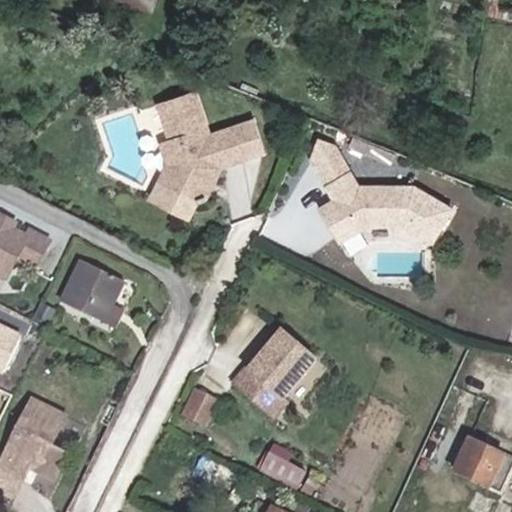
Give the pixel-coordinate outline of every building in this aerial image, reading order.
[(160,110),(172,147),(180,171),(171,191),(206,207),(217,179),(217,172),(245,161),(233,130),(210,139),(197,101),(184,105),(183,102),(160,110)] [(372,221),(407,221),(407,182),(361,183),(337,143),(321,137),(312,157),(337,198),(323,206),(343,239),(372,221)] [(180,171),(172,147),(161,151),(169,172),(163,187),(171,191),(180,171)] [(14,232),(0,224),(0,237),(5,240),(12,238),(14,232)] [(5,240),(0,237),(0,283),(6,286),(16,267),(35,276),(48,250),(29,239),(26,245),(12,238),(5,240)] [(85,265),(66,306),(112,327),(131,286),(85,265)] [(0,368),(12,374),(31,333),(0,318),(0,368)] [(285,421),(297,405),(293,402),(324,361),(289,333),(258,374),(255,371),(242,387),(285,421)] [(198,403),(186,427),(207,437),(219,412),(198,403)] [(10,473),(12,474),(35,484),(40,472),(53,478),(80,421),(46,405),(10,473)] [(511,481),(511,454),(476,439),(462,470),(508,490),(511,481)] [(285,447),(281,454),(301,463),(303,460),(302,459),(303,456),(285,447)] [(35,484),(12,474),(3,493),(24,503),(35,484)] [(281,497),(290,500),(313,511),(316,506),(285,491),(281,497)] [(290,500),(281,497),(274,511),(297,511),(287,507),(290,500)]
